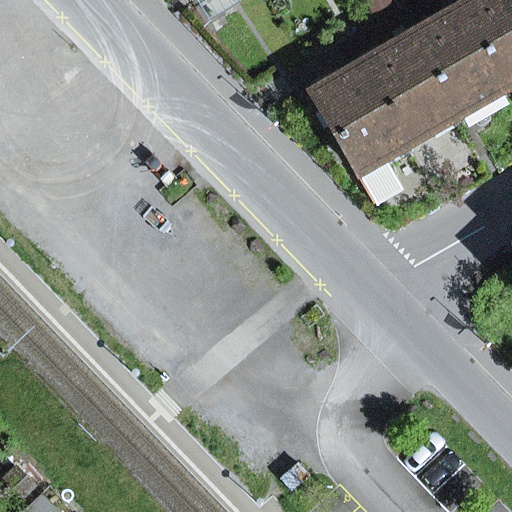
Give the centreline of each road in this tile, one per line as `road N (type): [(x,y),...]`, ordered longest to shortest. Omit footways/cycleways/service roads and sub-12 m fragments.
road 1 (tertiary): [(375,295),(93,0)]
road 2 (tertiary): [(511,438),(375,295)]
road 3 (residential): [(511,212),(375,295)]
